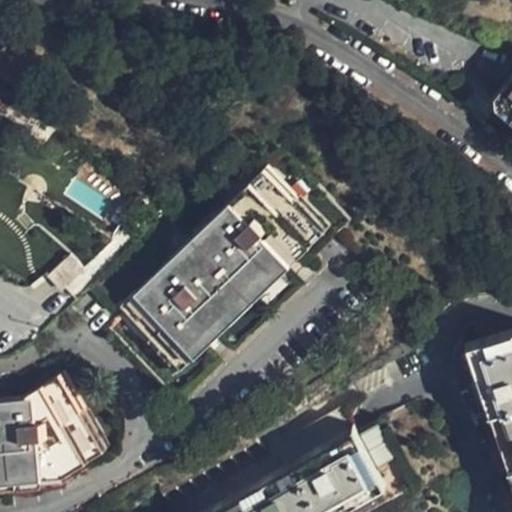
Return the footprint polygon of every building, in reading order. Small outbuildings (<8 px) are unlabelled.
[(32,60),(44,43),(27,30),(14,47),(32,60)] [(511,127),(511,106),(502,119),(511,127)] [(178,361),(316,220),(267,172),(128,311),(178,361)] [(48,274),(64,287),(85,268),(70,252),(48,274)] [(511,328),(466,345),(511,477),(511,328)] [(61,463),(95,441),(58,379),(27,398),(14,399),(13,402),(0,403),(0,475),(7,474),(6,471),(34,468),(33,465),(61,463)] [(376,416),(355,429),(386,484),(336,511),(367,511),(417,484),(376,416)] [(336,511),(386,484),(355,429),(208,511),(336,511)]
